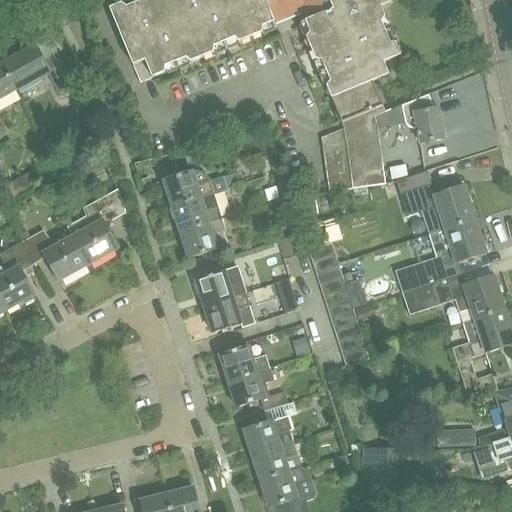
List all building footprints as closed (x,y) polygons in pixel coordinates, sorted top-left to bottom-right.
[(376,117),(386,113),(374,82),(390,75),(384,62),(401,55),(381,6),(391,2),(390,0),(131,0),(109,9),(141,83),(277,28),(275,22),(302,11),(306,22),(300,24),(344,130),(321,140),(329,193),(353,190),(365,189),(386,186),(376,117)] [(1,65),(15,89),(45,71),(59,96),(73,88),(57,53),(43,61),(35,46),(1,65)] [(0,96),(15,89),(1,65),(0,65),(0,96)] [(444,140),(438,109),(433,109),(428,96),(402,107),(405,121),(407,125),(409,126),(412,128),(414,129),(418,129),(422,144),(444,140)] [(386,113),(376,117),(378,130),(392,127),(392,126),(389,112),(386,113)] [(253,140),(259,159),(274,154),(268,135),(253,140)] [(61,168),(69,162),(64,155),(55,161),(61,168)] [(100,165),(92,169),(99,183),(107,179),(100,165)] [(406,165),(389,168),(391,180),(408,177),(406,165)] [(163,181),(171,207),(213,194),(227,189),(223,176),(210,181),(208,177),(205,174),(201,172),(199,171),(195,171),(192,171),(163,181)] [(430,184),(414,189),(422,212),(429,235),(475,220),(464,186),(434,196),(430,184)] [(365,189),(353,190),(354,197),(366,195),(365,189)] [(68,227),(74,238),(88,264),(118,248),(105,225),(125,213),(117,190),(83,208),(87,217),(68,227)] [(213,194),(171,207),(180,232),(221,219),(217,206),(213,194)] [(304,216),(318,214),(315,198),(301,201),(304,216)] [(221,219),(180,232),(188,258),(227,245),(223,232),(225,231),(221,219)] [(486,254),(475,220),(429,235),(436,258),(396,271),(403,293),(408,292),(432,284),(447,279),(461,274),(457,264),(486,254)] [(279,241),(287,239),(292,237),(287,221),(275,224),(279,241)] [(58,281),(88,264),(74,238),(56,247),(43,230),(21,243),(33,264),(45,258),(58,281)] [(287,239),(292,256),(304,253),(298,236),(292,237),(287,239)] [(0,279),(0,303),(4,311),(34,294),(21,271),(33,264),(21,243),(0,254),(0,257),(7,275),(0,279)] [(309,251),(313,263),(336,255),(332,244),(309,251)] [(317,274),(340,267),(336,255),(313,263),(317,274)] [(224,272),(195,281),(204,307),(246,294),(242,281),(237,267),(224,272)] [(317,274),(321,286),(343,279),(340,267),(317,274)] [(505,310),(494,276),(465,286),(461,274),(447,279),(459,313),(472,308),(476,319),(505,310)] [(321,286),(324,297),(347,290),(343,279),(321,286)] [(275,284),(285,314),(298,309),(288,280),(275,284)] [(408,292),(403,293),(411,315),(439,306),(432,284),(408,292)] [(324,297),(328,308),(351,301),(347,290),(324,297)] [(364,292),(349,297),(351,301),(354,310),(368,305),(364,292)] [(256,323),(246,294),(204,307),(212,332),(241,323),(242,327),(256,323)] [(351,301),(328,308),(332,320),(354,312),(351,301)] [(355,310),(359,324),(371,320),(366,307),(355,310)] [(459,367),(460,367),(472,363),(471,359),(511,344),(511,331),(505,310),(476,319),(462,324),(469,344),(453,349),(459,367)] [(332,320),(336,332),(358,324),(354,312),(332,320)] [(362,335),(358,324),(336,332),(339,343),(362,335)] [(339,343),(343,355),(366,347),(362,335),(339,343)] [(309,338),(301,341),(306,356),(314,353),(309,338)] [(220,356),(228,381),(270,368),(266,356),(253,360),(249,347),(220,356)] [(366,347),(343,355),(347,367),(370,359),(366,347)] [(270,368),(228,381),(236,407),(260,399),(269,396),(265,384),(274,381),(270,368)] [(493,374),(466,384),(465,384),(469,396),(498,390),(493,374)] [(511,388),(496,392),(509,430),(480,440),(481,447),(490,447),(511,439),(511,388)] [(266,423),(244,430),(252,456),(294,443),(290,431),(292,430),(288,416),(285,417),(282,406),(281,406),(273,408),(263,411),(263,412),(266,423)] [(440,431),(440,448),(478,446),(477,430),(440,431)] [(511,439),(490,447),(500,476),(511,472),(511,439)] [(252,456),(261,482),(302,468),(298,456),(294,443),(252,456)] [(388,482),(389,450),(367,449),(366,481),(388,482)] [(332,460),(334,468),(348,464),(346,457),(332,460)] [(302,468),(261,482),(269,508),(274,506),(275,511),(307,511),(308,511),(305,503),(313,500),(316,495),(308,471),(302,468)] [(168,496),(171,511),(199,511),(194,489),(168,496)] [(171,511),(168,496),(141,502),(143,511),(171,511)]
